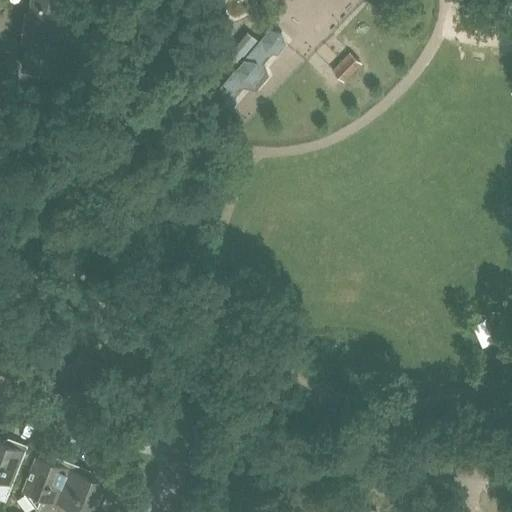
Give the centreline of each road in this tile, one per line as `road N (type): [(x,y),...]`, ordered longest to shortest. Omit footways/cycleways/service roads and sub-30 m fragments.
road 1 (unclassified): [(192,437),(511,469)]
road 2 (residential): [(0,386),(64,411),(192,437)]
